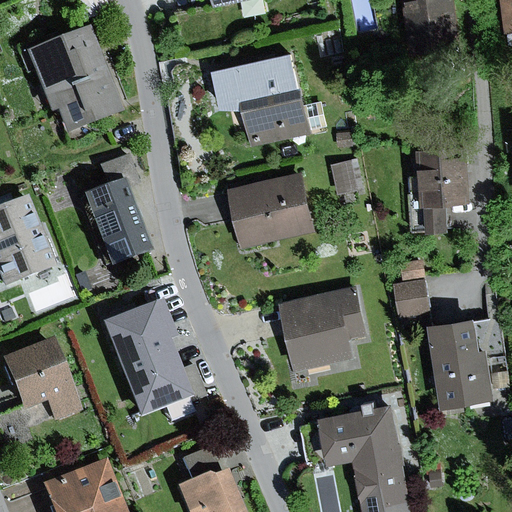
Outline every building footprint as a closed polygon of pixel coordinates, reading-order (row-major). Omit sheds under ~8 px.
[(103,0),(74,0),(83,22),(108,12),(103,0)] [(402,0),(410,54),(460,48),(454,0),(402,0)] [(511,0),(501,0),(504,31),(511,30),(511,0)] [(212,8),(175,17),(181,41),(198,37),(196,30),(216,25),(212,8)] [(88,29),(27,54),(50,111),(57,108),(68,135),(122,113),(88,29)] [(293,53),(213,72),(222,109),(243,110),(252,146),(312,132),(293,53)] [(189,84),(186,64),(177,65),(172,71),(174,83),(179,86),(189,84)] [(197,114),(202,140),(228,135),(222,109),(197,114)] [(352,132),(337,133),(338,147),(353,146),(352,132)] [(465,149),(420,153),(427,234),(449,232),(447,204),(470,202),(465,149)] [(98,167),(107,188),(125,181),(137,176),(129,155),(98,167)] [(357,159),(332,164),(337,193),(362,189),(357,159)] [(301,174),(228,188),(240,245),(312,231),(301,174)] [(107,188),(81,197),(108,269),(151,253),(125,181),(107,188)] [(26,199),(0,208),(0,282),(2,289),(53,269),(26,199)] [(424,259),(401,262),(403,279),(426,277),(424,259)] [(84,273),(76,276),(83,294),(91,291),(84,273)] [(425,280),(394,284),(399,314),(430,310),(425,280)] [(357,291),(285,305),(298,371),(356,359),(351,336),(365,334),(357,291)] [(163,300),(101,324),(139,418),(193,396),(182,370),(171,341),(178,338),(163,300)] [(476,320),(430,326),(441,409),(493,402),(487,352),(480,353),(476,320)] [(55,339),(2,360),(28,427),(53,418),(54,422),(83,411),(55,339)] [(194,365),(182,370),(193,396),(195,402),(207,398),(194,365)] [(393,407),(319,420),(320,423),(327,460),(328,465),(354,460),(363,510),(410,501),(393,407)] [(18,410),(0,416),(0,432),(6,449),(29,441),(18,410)] [(327,460),(320,423),(301,426),(307,463),(327,460)] [(211,446),(181,459),(191,482),(207,475),(212,478),(223,473),(211,446)] [(125,511),(106,461),(41,485),(51,511),(125,511)] [(441,471),(428,472),(430,487),(442,486),(441,471)] [(191,482),(176,488),(185,511),(243,511),(227,472),(212,478),(207,475),(191,482)]
